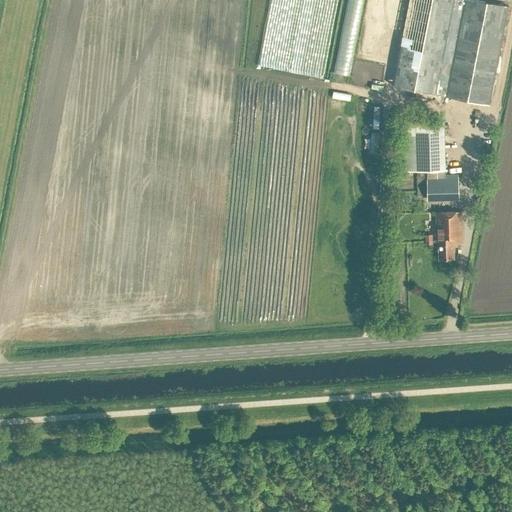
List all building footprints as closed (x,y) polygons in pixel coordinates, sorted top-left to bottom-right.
[(409,0),(393,85),(490,104),(509,5),(482,0),(409,0)] [(401,121),(403,171),(426,170),(436,170),(447,170),(445,120),(401,121)] [(459,200),(458,174),(436,174),(436,170),(426,170),(427,175),(427,200),(459,200)] [(462,211),(435,212),(436,243),(438,243),(438,259),(453,258),(453,243),(461,243),(463,243),(462,211)] [(226,352),(226,341),(207,342),(207,347),(194,348),(194,353),(226,352)]
